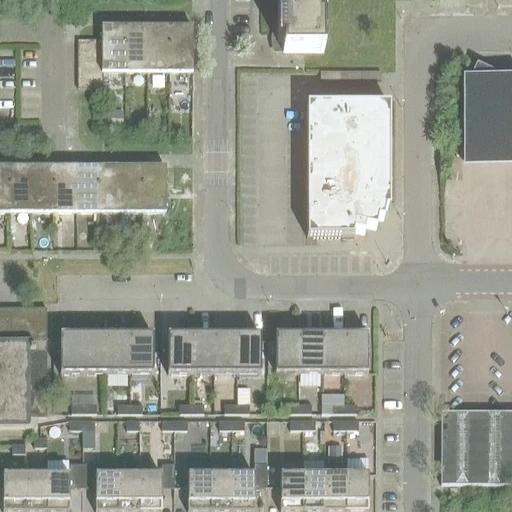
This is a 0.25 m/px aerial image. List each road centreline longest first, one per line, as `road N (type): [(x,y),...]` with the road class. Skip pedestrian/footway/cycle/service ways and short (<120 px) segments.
road 1 (residential): [(227,277),(217,245),(217,0)]
road 2 (residential): [(417,285),(416,34)]
road 3 (residential): [(416,511),(417,285)]
road 4 (residential): [(417,285),(256,289),(227,277)]
road 5 (residential): [(64,287),(204,287),(227,277)]
